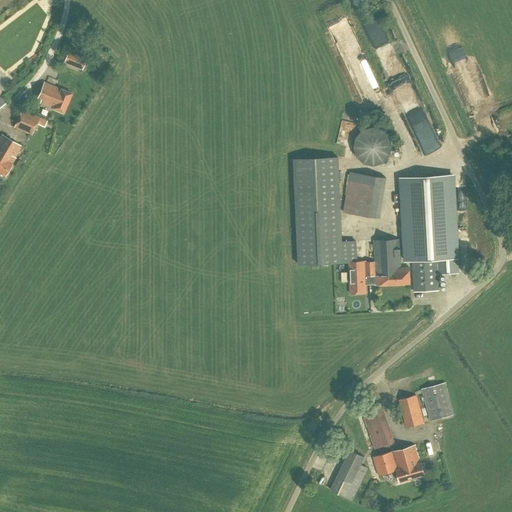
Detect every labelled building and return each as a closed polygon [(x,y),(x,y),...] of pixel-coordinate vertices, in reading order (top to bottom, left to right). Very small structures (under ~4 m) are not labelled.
[(82,70),(87,59),(68,52),(63,63),(82,70)] [(64,113),(72,94),(44,82),(35,102),(39,104),(39,103),(52,109),(52,108),(64,113)] [(21,110),(13,128),(31,136),(37,124),(44,128),(47,121),(21,110)] [(15,158),(21,147),(1,135),(0,137),(0,173),(4,176),(12,164),(15,158)] [(339,155),(294,157),(298,264),(350,262),(358,261),(358,240),(343,241),(339,155)] [(350,172),(348,181),(385,187),(387,178),(350,172)] [(455,173),(400,176),(405,261),(413,261),(415,292),(439,290),(438,274),(459,273),(458,258),(460,258),(455,173)] [(344,204),(343,213),(380,219),(381,210),(344,204)] [(350,262),(351,294),(365,293),(365,285),(367,284),(375,284),(375,285),(411,284),(410,266),(401,266),(400,238),(374,239),(375,261),(358,261),(350,262)] [(430,421),(454,415),(445,383),(421,389),(430,421)] [(406,428),(424,423),(416,395),(398,400),(404,422),(406,428)] [(374,450),(395,443),(381,404),(361,410),(374,450)] [(378,476),(396,471),(399,483),(425,475),(421,463),(420,463),(415,445),(372,457),(378,476)] [(352,501),(368,468),(361,465),(365,457),(349,450),(330,491),(352,501)]
